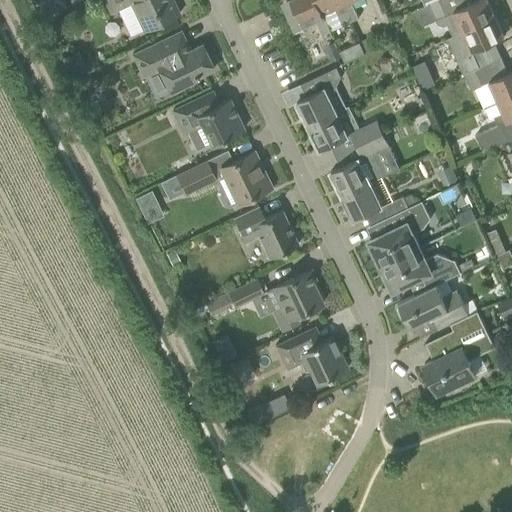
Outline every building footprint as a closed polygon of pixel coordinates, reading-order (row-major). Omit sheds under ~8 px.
[(60,0),(46,0),(35,6),(38,12),(40,18),(42,17),(64,7),(60,0)] [(101,0),(109,13),(129,4),(142,32),(179,14),(172,0),(101,0)] [(316,0),(290,0),(303,29),(317,23),(324,39),(332,35),(323,15),(316,0)] [(316,0),(323,15),(335,10),(342,25),(350,21),(340,0),(316,0)] [(340,0),(350,21),(358,17),(352,2),(357,0),(340,0)] [(461,31),(462,32),(495,17),(487,0),(477,0),(445,15),(438,0),(436,0),(428,4),(437,23),(443,25),(447,23),(452,35),(461,31)] [(46,18),(54,34),(63,29),(56,13),(46,18)] [(495,17),(462,32),(471,52),(504,37),(495,17)] [(131,54),(141,76),(157,69),(169,94),(193,82),(191,79),(213,69),(201,43),(189,49),(180,30),(131,54)] [(372,36),(360,41),(365,52),(377,47),(372,36)] [(324,46),(331,61),(341,57),(334,41),(324,46)] [(389,45),(388,49),(390,53),(394,55),(398,53),(400,48),(398,44),(393,43),(389,45)] [(62,59),(61,59),(70,77),(72,76),(86,69),(76,51),(62,59)] [(457,57),(464,74),(474,69),(467,53),(457,57)] [(307,122),(309,125),(346,107),(336,86),(340,76),(336,67),(301,84),(307,96),(297,101),(298,103),(294,105),(300,119),(301,118),(304,124),(307,122)] [(474,69),(464,74),(471,90),(481,85),(474,69)] [(511,71),(488,82),(497,102),(511,95),(511,71)] [(76,77),(82,90),(94,85),(88,72),(76,77)] [(171,111),(182,135),(200,126),(209,145),(243,129),(228,98),(218,103),(212,91),(171,111)] [(511,95),(497,102),(485,108),(490,118),(493,116),(497,125),(476,134),(482,151),(508,139),(502,124),(511,119),(511,95)] [(351,135),(357,145),(383,132),(377,119),(359,128),(348,105),(346,107),(309,125),(310,127),(306,129),(309,135),(308,135),(315,148),(319,146),(320,149),(351,135)] [(331,171),(343,195),(371,181),(385,174),(374,152),(389,145),(383,132),(357,145),(362,156),(331,171)] [(266,189),(254,166),(260,163),(254,151),(236,160),(218,168),(235,204),(248,198),(266,189)] [(212,179),(203,160),(187,168),(175,173),(174,174),(160,180),(164,188),(178,181),(178,182),(183,193),(212,179)] [(184,161),(172,167),(175,173),(187,168),(184,161)] [(371,181),(343,195),(354,220),(383,206),(371,181)] [(146,219),(162,212),(151,188),(135,195),(146,219)] [(386,204),(391,215),(408,207),(403,195),(386,204)] [(369,240),(381,265),(421,246),(415,231),(424,227),(430,217),(421,200),(408,207),(391,215),(383,219),(389,230),(369,240)] [(244,242),(257,236),(268,258),(298,243),(285,215),(276,212),(264,218),(258,205),(233,218),(244,242)] [(471,207),(455,214),(461,225),(476,218),(471,207)] [(424,275),(430,287),(436,284),(436,283),(460,271),(455,260),(437,253),(427,258),(421,246),(381,265),(382,268),(379,270),(386,287),(390,285),(393,291),(424,275)] [(166,253),(171,265),(179,261),(174,249),(166,253)] [(298,323),(295,316),(322,303),(307,270),(271,287),(280,307),(274,310),(284,330),(298,323)] [(204,302),(207,308),(210,315),(231,304),(233,307),(263,293),(262,292),(263,291),(256,277),(204,302)] [(450,323),(451,325),(470,316),(469,314),(456,289),(442,296),(436,284),(430,287),(399,302),(400,304),(398,306),(397,309),(401,318),(404,319),(406,318),(411,328),(414,326),(420,338),(450,323)] [(511,295),(497,303),(504,317),(511,313),(511,295)] [(470,316),(451,325),(453,329),(426,342),(434,360),(424,365),(438,392),(476,374),(469,359),(495,347),(477,310),(469,314),(470,316)] [(308,368),(315,383),(348,368),(332,335),(321,340),(315,326),(274,345),(285,369),(300,362),(303,370),(308,368)] [(246,409),(253,423),(263,419),(256,404),(246,409)]
